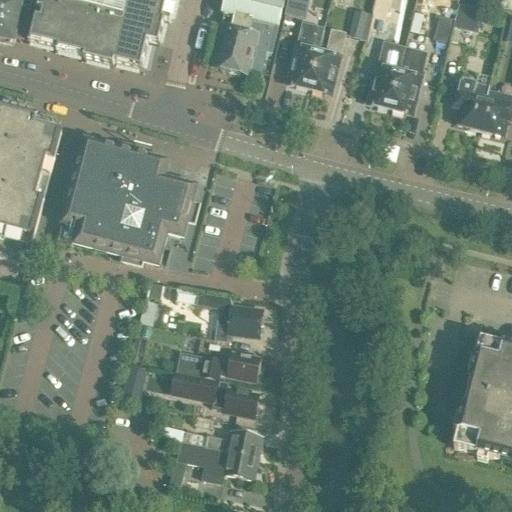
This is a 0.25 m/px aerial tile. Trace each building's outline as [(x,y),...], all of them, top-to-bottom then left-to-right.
[(6,0),(0,35),(0,40),(17,44),(17,40),(26,41),(33,4),(31,3),(31,0),(6,0)] [(40,0),(30,44),(58,51),(58,53),(65,55),(77,4),(78,0),(40,0)] [(86,62),(101,66),(108,33),(110,24),(114,8),(115,0),(78,0),(77,4),(65,55),(86,60),(86,62)] [(110,24),(108,33),(152,42),(151,46),(161,48),(166,24),(172,25),(178,0),(115,0),(114,8),(110,24)] [(216,69),(248,76),(250,77),(251,75),(261,77),(267,53),(269,53),(272,41),(275,28),(280,30),(286,4),(289,5),(290,0),(228,0),(224,16),(229,18),(227,29),(226,29),(225,32),(222,31),(216,60),(218,61),(216,69)] [(290,0),(289,5),(286,16),(303,20),(307,0),(290,0)] [(459,7),(455,23),(453,30),(479,36),(484,13),(459,7)] [(366,43),(367,42),(373,17),(355,13),(348,39),(366,43)] [(300,53),(292,87),(312,92),(321,56),(327,33),(318,31),(305,28),(299,51),(300,53)] [(108,33),(101,66),(115,69),(116,66),(144,73),(151,45),(151,46),(152,42),(108,33)] [(321,56),(312,92),(332,97),(341,60),(342,58),(347,38),(334,35),(328,58),(321,56)] [(381,73),(373,107),(393,112),(401,75),(400,75),(406,50),(386,45),(386,48),(380,70),(381,73)] [(401,75),(393,112),(413,117),(421,79),(423,78),(428,58),(428,56),(406,50),(400,75),(401,75)] [(457,127),(480,133),(488,103),(487,103),(490,89),(462,83),(456,111),(461,112),(457,127)] [(501,106),(488,103),(480,133),(503,139),(507,123),(511,124),(511,99),(503,97),(501,106)] [(0,262),(27,269),(58,154),(63,136),(61,135),(55,125),(54,126),(51,121),(0,107),(0,262)] [(85,148),(83,148),(80,159),(82,159),(81,161),(80,161),(80,162),(81,163),(80,164),(77,175),(77,176),(77,177),(76,177),(75,178),(77,179),(76,180),(75,180),(72,191),(73,192),(73,193),(72,193),(71,194),(72,195),(72,196),(71,196),(68,207),(69,208),(69,209),(67,209),(67,210),(68,211),(68,213),(66,212),(63,223),(65,224),(64,225),(63,225),(63,227),(64,227),(65,226),(67,226),(66,227),(78,230),(78,229),(79,230),(79,231),(80,231),(80,233),(79,233),(76,244),(77,244),(77,246),(76,246),(75,247),(77,248),(77,246),(79,247),(79,248),(90,251),(90,250),(92,250),(92,251),(93,252),(93,251),(95,251),(95,252),(106,255),(107,254),(108,255),(108,256),(109,256),(110,255),(111,255),(111,256),(123,259),(123,258),(124,259),(124,260),(126,260),(126,259),(128,260),(126,264),(138,267),(140,260),(141,260),(141,261),(160,266),(167,239),(165,238),(166,236),(167,236),(167,235),(169,236),(169,237),(180,240),(180,239),(182,239),(182,240),(184,241),(184,239),(182,239),(183,237),(184,237),(186,226),(186,224),(187,225),(188,223),(186,223),(187,221),(188,221),(191,210),(190,210),(190,208),(191,209),(192,207),(191,207),(191,205),(192,205),(195,194),(194,194),(194,192),(196,193),(196,191),(194,191),(194,192),(193,191),(181,188),(180,188),(180,187),(178,186),(178,188),(176,187),(177,186),(165,183),(165,184),(163,184),(164,183),(162,182),(163,180),(164,181),(167,169),(166,169),(166,167),(167,168),(168,166),(166,166),(166,167),(164,167),(165,166),(153,163),(153,164),(151,163),(152,162),(150,162),(150,163),(134,159),(134,157),(132,157),(132,158),(131,158),(131,157),(119,154),(119,155),(118,154),(118,153),(116,153),(116,154),(114,154),(115,153),(103,150),(103,151),(102,150),(102,149),(100,149),(100,150),(98,149),(99,149),(87,146),(86,146),(86,145),(84,144),(84,146),(85,146),(85,148)] [(161,303),(164,290),(151,287),(147,300),(161,303)] [(198,296),(196,309),(221,314),(219,329),(217,343),(217,344),(228,345),(229,337),(260,341),(262,329),(265,327),(265,321),(263,319),(264,315),(232,311),(233,302),(198,296)] [(28,316),(32,303),(21,301),(17,313),(28,316)] [(152,329),(159,307),(146,303),(139,326),(152,329)] [(511,350),(481,343),(454,452),(511,465),(511,350)] [(180,356),(177,375),(218,383),(220,377),(227,378),(227,379),(257,385),(258,382),(261,380),(262,375),(260,373),(260,369),(257,368),(258,361),(232,355),(230,366),(222,365),(222,363),(206,360),(206,361),(180,356)] [(130,366),(126,383),(141,387),(146,370),(130,366)] [(218,383),(177,375),(171,399),(212,407),(212,412),(225,415),(225,416),(255,422),(258,405),(254,404),(256,398),(229,393),(231,386),(218,383)] [(165,429),(162,441),(169,442),(172,431),(165,429)] [(230,443),(185,434),(183,439),(182,444),(206,449),(206,452),(255,462),(259,463),(264,441),(232,434),(230,443)] [(255,483),(259,463),(255,462),(206,452),(206,449),(182,444),(179,462),(207,469),(204,482),(208,483),(223,486),(225,477),(255,483)] [(184,479),(173,476),(170,489),(180,492),(184,479)]
